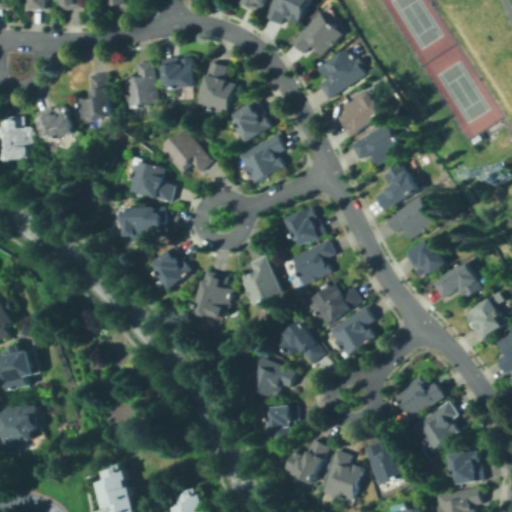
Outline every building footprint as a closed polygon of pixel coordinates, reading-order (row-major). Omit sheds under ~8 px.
[(0,0),(10,0),(10,8),(0,8),(0,0)] [(49,0),(49,10),(31,9),(31,0),(49,0)] [(86,0),(87,8),(63,10),(62,0),(86,0)] [(270,0),(264,13),(243,3),(244,0),(270,0)] [(313,0),(302,24),(291,19),(292,18),(288,16),(285,24),(270,17),(278,0),(313,0)] [(342,41),(336,47),(335,46),(325,57),(318,49),(315,46),(307,54),(295,42),(324,12),(337,23),(348,33),(341,40),(342,41)] [(351,48),(356,55),(358,53),(360,58),(363,56),(369,64),(366,66),(371,74),(333,99),(323,84),(330,79),(328,78),(322,67),(351,48)] [(184,56),(184,59),(187,59),(187,58),(198,57),(200,86),(183,88),(184,90),(179,90),(178,87),(169,88),(167,58),(184,56)] [(158,61),(166,102),(149,105),(149,107),(144,108),(144,106),(135,108),(132,100),(131,91),(132,91),(130,77),(138,75),(138,77),(144,76),(142,64),(158,61)] [(241,83),(234,111),(228,109),(227,113),(212,109),(213,106),(203,103),(215,61),(232,66),(229,78),(232,79),(231,81),(241,83)] [(118,106),(119,110),(118,111),(119,117),(106,119),(107,120),(96,122),(96,118),(87,119),(86,111),(84,112),(84,108),(83,108),(82,103),(84,103),(83,98),(97,96),(94,75),(112,72),(118,106)] [(374,90),(380,100),(382,100),(384,103),(385,102),(389,109),(388,109),(391,115),(354,138),(342,117),(350,111),(346,104),(349,101),(353,99),(358,97),(356,96),(363,92),(366,95),(374,90)] [(267,114),(270,118),(271,117),(276,125),(274,126),(275,128),(251,142),(246,135),(241,127),(243,126),(240,120),(242,119),(239,113),(261,99),(270,113),(267,114)] [(69,105),(70,109),(72,109),(73,113),(71,113),(78,133),(72,135),(73,137),(64,140),(64,138),(61,139),(62,142),(56,144),(53,136),(49,138),(41,112),(56,107),(58,114),(60,113),(59,108),(69,105)] [(38,140),(39,147),(34,147),(34,157),(22,158),(22,159),(19,159),(19,161),(11,161),(11,160),(8,160),(8,157),(6,157),(6,152),(8,152),(8,150),(6,150),(5,116),(30,115),(30,126),(38,126),(38,131),(39,136),(38,140)] [(391,121),(401,136),(402,135),(405,140),(403,140),(408,149),(401,153),(394,158),(381,166),(375,157),(376,155),(374,153),(364,159),(355,144),(391,121)] [(190,128),(218,160),(205,172),(197,163),(187,172),(177,161),(176,162),(170,156),(171,155),(166,149),(190,128)] [(290,167),(259,183),(257,177),(255,178),(251,170),(249,171),(246,165),(248,165),(243,154),(282,134),(290,149),(283,153),(290,167)] [(144,160),(170,168),(167,181),(180,185),(176,202),(134,190),(137,181),(133,180),(136,172),(138,164),(142,165),(144,160)] [(423,189),(389,211),(379,196),(395,185),(388,175),(406,163),(423,189)] [(440,222),(433,227),(427,232),(426,231),(414,240),(408,230),(409,229),(407,226),(399,232),(390,218),(423,196),(440,222)] [(318,217),(319,220),(322,219),(328,233),(299,246),(287,218),(314,206),(319,216),(318,217)] [(169,207),(169,222),(170,231),(160,231),(160,229),(159,229),(159,239),(138,239),(137,235),(129,235),(129,230),(127,230),(127,223),(125,223),(125,208),(169,207)] [(324,279),(316,283),(316,281),(309,285),(295,257),(332,239),(339,253),(330,258),(337,271),(323,277),(324,279)] [(431,239),(436,246),(439,244),(451,263),(428,279),(427,277),(425,278),(420,270),(422,268),(420,265),(417,267),(408,254),(431,239)] [(187,260),(189,262),(190,261),(197,270),(193,273),(194,274),(190,277),(189,276),(173,288),(163,275),(165,273),(160,267),(162,266),(158,261),(179,245),(189,258),(187,260)] [(287,292),(259,305),(255,298),(253,298),(249,290),(251,289),(245,276),(258,270),(254,262),(270,255),(287,292)] [(487,287),(470,299),(464,291),(463,291),(462,289),(446,299),(436,284),(470,261),(482,279),(487,287)] [(239,289),(233,310),(229,309),(226,318),(212,314),(211,316),(204,314),(204,313),(201,312),(205,297),(203,296),(210,270),(233,276),(230,286),(239,289)] [(342,290),(346,293),(357,286),(366,300),(355,308),(330,324),(325,317),(323,318),(313,305),(317,302),(314,298),(336,282),(342,290)] [(14,334),(0,341),(0,292),(2,291),(20,322),(10,328),(14,334)] [(493,297),(509,323),(484,339),(476,327),(478,325),(476,322),(475,323),(468,313),(493,297)] [(381,337),(352,356),(349,351),(347,352),(341,346),(337,340),(339,339),(333,330),(369,305),(379,320),(372,324),(381,337)] [(304,320),(329,353),(315,364),(303,347),(292,356),(279,339),(304,320)] [(511,371),(509,373),(500,359),(507,354),(505,352),(499,343),(511,335),(511,333),(511,332),(511,371)] [(23,344),(25,352),(35,349),(40,374),(31,376),(33,386),(20,389),(20,390),(17,390),(9,392),(5,375),(1,376),(0,370),(0,353),(12,351),(11,346),(23,344)] [(260,354),(301,371),(294,387),(287,384),(281,398),(249,385),(252,380),(250,380),(252,376),(249,376),(254,364),(256,365),(260,354)] [(424,376),(432,387),(440,382),(449,396),(417,419),(399,393),(405,389),(405,387),(412,382),(413,383),(424,376)] [(461,435),(437,452),(433,445),(431,447),(427,440),(426,441),(422,436),(424,435),(417,425),(454,401),(463,414),(456,419),(465,432),(461,435)] [(41,409),(37,439),(25,437),(22,455),(0,451),(0,416),(2,403),(41,409)] [(299,421),(300,424),(302,424),(303,435),(301,435),(301,436),(273,438),(272,417),(275,417),(275,407),(302,405),(303,420),(299,421)] [(334,447),(316,483),(311,481),(311,483),(303,479),(304,477),(288,468),(297,450),(310,456),(318,439),(334,447)] [(385,442),(388,450),(401,445),(407,458),(408,457),(412,465),(410,466),(414,474),(393,482),(393,481),(384,485),(369,448),(385,442)] [(353,465),(357,466),(358,463),(369,467),(358,500),(353,498),(352,501),(343,498),(337,497),(338,494),(327,491),(341,449),(357,454),(353,465)] [(482,460),(483,464),(486,464),(489,480),(458,484),(453,454),(480,450),(482,450),(484,460),(482,460)] [(126,464),(127,469),(131,468),(134,479),(130,479),(132,488),(135,487),(141,511),(115,511),(120,511),(119,506),(108,509),(101,482),(109,480),(107,472),(117,469),(116,467),(126,464)] [(479,505),(480,511),(441,511),(441,506),(442,506),(440,494),(484,486),(487,503),(479,505)] [(198,488),(200,493),(203,492),(206,502),(203,503),(205,511),(209,510),(209,511),(175,511),(174,507),(182,505),(179,496),(188,493),(187,491),(198,488)] [(424,511),(422,503),(397,511),(424,511)]
